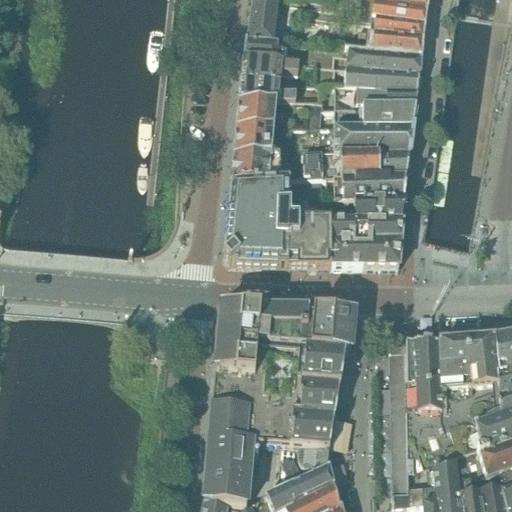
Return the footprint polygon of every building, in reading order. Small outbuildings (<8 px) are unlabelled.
[(252,0),(246,47),(271,49),(277,2),(252,0)] [(252,0),(277,2),(331,8),(332,0),(252,0)] [(365,0),(364,6),(425,16),(427,0),(365,0)] [(360,6),(358,23),(371,24),(423,32),(425,16),(364,6),(360,6)] [(369,38),(369,40),(420,47),(423,32),(371,24),(369,38)] [(345,35),(342,56),(419,63),(420,47),(369,40),(369,38),(345,35)] [(245,47),(243,65),(283,69),(285,50),(271,49),(246,47),(245,47)] [(285,50),(283,69),(298,70),(315,72),(345,76),(345,75),(417,81),(419,63),(342,56),(285,50)] [(240,86),(279,89),(280,78),(297,80),(298,70),(283,69),(243,65),(242,65),(240,86)] [(315,72),(315,92),(333,93),(356,94),(416,96),(417,81),(345,75),(345,76),(315,72)] [(274,108),(281,108),(293,108),(294,100),(278,99),(279,89),(240,86),(239,86),(237,108),(274,108)] [(333,93),(332,117),(350,116),(351,111),(415,113),(416,96),(356,94),(333,93)] [(237,108),(235,135),(272,135),(274,108),(237,108)] [(412,133),(415,113),(351,111),(350,116),(332,117),(332,134),(361,134),(412,133)] [(361,134),(332,134),(317,134),(311,134),(312,163),(339,162),(409,161),(412,133),(361,134)] [(270,162),(272,135),(235,135),(232,162),(270,162)] [(287,187),(300,187),(303,187),(320,187),(324,187),(340,186),(405,184),(409,161),(339,162),(312,163),(279,162),(280,188),(287,187)] [(280,188),(279,162),(270,162),(232,162),(229,191),(280,188)] [(402,209),(405,184),(340,186),(324,187),(325,211),(354,210),(402,209)] [(287,212),(287,187),(280,188),(229,191),(222,263),(223,263),(222,264),(229,272),(230,271),(230,272),(287,274),(287,247),(289,247),(289,245),(297,245),(297,228),(297,226),(289,225),(289,212),(287,212)] [(303,187),(300,187),(300,203),(320,203),(320,187),(303,187)] [(401,229),(402,209),(354,210),(354,228),(401,229)] [(328,235),(329,228),(297,228),(297,245),(289,245),(289,247),(287,247),(287,274),(330,274),(328,235)] [(354,228),(329,228),(328,235),(330,274),(361,274),(397,275),(401,229),(354,228)] [(202,508),(201,511),(204,511),(245,511),(251,450),(299,454),(298,455),(298,457),(298,458),(297,459),(297,460),(297,461),(297,463),(297,464),(297,465),(298,466),(298,468),(299,469),(299,470),(300,471),(301,472),(302,473),(303,474),(304,474),(305,475),(306,476),(307,476),(308,476),(310,477),(311,477),(311,478),(324,471),(325,472),(326,471),(328,457),(329,455),(331,438),(333,425),(334,425),(339,393),(345,361),(349,361),(350,347),(351,339),(349,339),(353,319),(348,319),(344,319),(320,319),(316,319),(304,319),(300,319),(271,319),(267,319),(255,319),(251,318),(242,317),(220,315),(219,318),(219,322),(218,336),(217,336),(216,353),(214,371),(204,485),(202,508)] [(511,342),(502,344),(498,344),(492,345),(490,346),(492,373),(492,380),(511,375),(511,342)] [(405,419),(414,419),(414,418),(439,418),(438,397),(437,350),(414,347),(405,346),(404,348),(404,362),(404,374),(404,388),(405,398),(405,419)] [(492,380),(492,373),(490,346),(441,349),(437,350),(438,397),(439,418),(455,459),(473,450),(476,461),(482,459),(476,442),(473,432),(498,424),(495,404),(494,393),(493,393),(492,380)] [(390,362),(403,362),(404,362),(404,348),(387,348),(388,360),(390,360),(390,362)] [(404,362),(403,362),(390,362),(390,374),(404,374),(404,362)] [(390,374),(391,398),(405,398),(404,388),(404,374),(390,374)] [(495,404),(511,399),(511,375),(492,380),(493,393),(494,393),(495,404)] [(405,398),(391,398),(391,419),(405,419),(405,398)] [(511,418),(511,399),(495,404),(498,424),(511,418)] [(452,460),(455,459),(439,418),(414,418),(414,419),(432,469),(452,460)] [(511,448),(511,418),(498,424),(473,432),(482,459),(511,448)] [(405,419),(391,419),(392,457),(405,456),(405,451),(405,422),(405,419)] [(414,419),(405,419),(405,422),(405,451),(412,449),(421,474),(430,470),(432,469),(414,419)] [(511,448),(482,459),(476,461),(473,450),(455,459),(452,460),(453,470),(456,489),(468,486),(467,485),(478,485),(479,493),(502,492),(505,500),(511,498),(511,448)] [(406,479),(405,456),(392,457),(392,480),(406,479)] [(431,478),(453,470),(452,460),(432,469),(430,470),(431,478)] [(280,471),(289,487),(300,481),(291,465),(280,471)] [(458,511),(459,510),(456,489),(453,470),(431,478),(432,492),(408,496),(408,500),(408,501),(408,511),(420,511),(422,511),(458,511)] [(325,472),(324,471),(311,478),(259,504),(260,505),(249,511),(289,511),(332,490),(326,471),(325,472)] [(456,489),(459,510),(458,511),(481,511),(479,498),(479,493),(478,485),(467,485),(468,486),(456,489)] [(392,501),(408,500),(408,496),(406,496),(406,489),(392,490),(392,501)] [(337,511),(332,490),(289,511),(337,511)] [(479,498),(481,511),(503,511),(501,502),(505,501),(505,500),(502,492),(479,493),(479,498)] [(511,511),(511,498),(505,500),(505,501),(501,502),(503,511),(511,511)] [(408,511),(408,501),(408,500),(392,501),(392,502),(390,502),(390,511),(408,511)]
